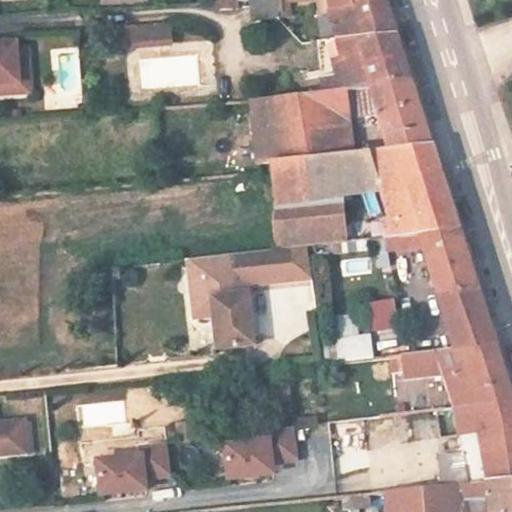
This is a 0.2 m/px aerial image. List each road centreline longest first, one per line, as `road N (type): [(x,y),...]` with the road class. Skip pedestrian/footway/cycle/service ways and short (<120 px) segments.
road 1 (primary): [(417,0),(511,297)]
road 2 (primary): [(511,199),(451,0)]
